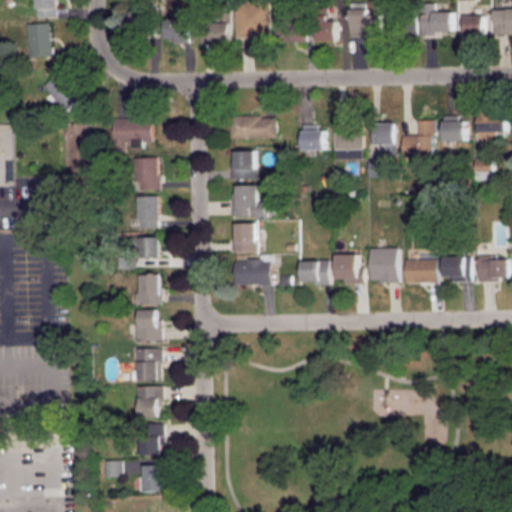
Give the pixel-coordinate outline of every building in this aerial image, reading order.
[(57,0),(36,0),(36,15),(57,15),(57,0)] [(270,1),(237,1),(236,36),(269,36),(270,1)] [(495,33),(511,33),(511,28),(511,7),(495,7),(495,33)] [(132,9),(132,31),(151,32),(151,10),(132,9)] [(455,12),(422,12),(422,34),(438,34),(437,31),(455,30),(455,12)] [(466,33),(486,34),(486,15),(466,14),(466,33)] [(189,40),(188,16),(166,17),(167,41),(189,40)] [(308,40),(307,17),(275,18),(276,40),(308,40)] [(318,39),(338,39),(338,20),(319,20),(318,39)] [(201,21),(202,42),(231,42),(230,21),(201,21)] [(29,56),(52,55),(51,22),(28,22),(29,56)] [(81,98),(60,72),(45,85),(66,110),(81,98)] [(480,110),(480,130),(508,131),(508,110),(480,110)] [(362,158),(362,114),(345,113),(345,132),(336,131),(335,157),(362,158)] [(445,140),(468,139),(468,120),(460,120),(460,114),(445,114),(445,140)] [(231,116),(232,137),(277,136),(277,115),(231,116)] [(143,146),(143,140),(153,140),(153,117),(115,118),(115,150),(128,149),(128,146),(143,146)] [(435,119),(419,119),(419,133),(404,134),(405,154),(436,153),(435,119)] [(377,144),(387,143),(387,154),(398,153),(397,122),(376,123),(377,144)] [(326,129),(318,129),(318,124),(303,124),(304,149),(326,148),(326,129)] [(231,178),(258,177),(257,149),(236,150),(236,161),(231,161),(231,178)] [(139,188),(160,188),(160,156),(139,156),(139,188)] [(495,179),(495,156),(476,156),(476,179),(495,179)] [(383,158),(369,158),(369,176),(384,175),(383,158)] [(268,214),(268,200),(260,200),(259,184),(237,184),(238,191),(232,191),(233,215),(268,214)] [(160,226),(159,195),(139,195),(140,227),(160,226)] [(258,222),(237,222),(237,233),(234,233),(234,250),(259,249),(258,222)] [(161,236),(142,236),(142,256),(161,256),(161,236)] [(400,280),(400,246),(372,247),(373,281),(400,280)] [(338,277),(345,277),(345,282),(366,282),(365,266),(360,266),(360,253),(338,253),(338,277)] [(481,279),(511,278),(511,258),(498,258),(498,254),(480,254),(481,279)] [(445,256),(446,275),(453,275),(454,280),(474,280),(473,255),(445,256)] [(235,259),(236,284),(273,283),(272,258),(235,259)] [(406,258),(407,281),(440,281),(439,258),(406,258)] [(304,280),(316,280),(316,284),(332,283),(332,259),(304,259),(304,280)] [(162,273),(142,273),(143,292),(136,292),(136,303),(163,303),(162,273)] [(161,308),(141,308),(141,322),(137,322),(137,339),(162,339),(161,308)] [(162,347),(139,347),(139,378),(162,378),(162,347)] [(164,384),(140,385),(140,416),(160,415),(159,396),(164,396),(164,384)] [(144,454),(165,453),(165,423),(143,423),(144,454)] [(105,460),(105,476),(123,475),(123,459),(105,460)] [(144,464),(145,477),(143,477),(143,490),(165,489),(164,464),(144,464)]
